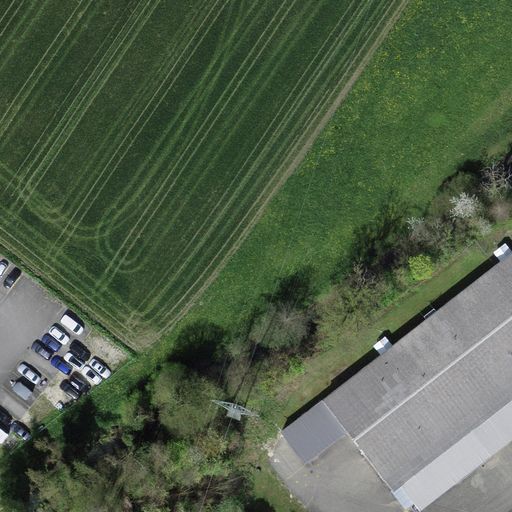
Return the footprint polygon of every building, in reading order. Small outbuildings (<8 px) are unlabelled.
[(511,403),(511,255),(394,347),(386,338),(374,347),(382,357),(260,452),(286,484),(347,437),(393,496),(400,490),(417,511),(423,511),(492,459),(473,434),(511,403)] [(81,333),(88,325),(64,306),(57,315),(58,316),(55,320),(60,323),(63,319),(75,329),(73,331),(78,334),(79,332),(81,333)] [(103,350),(109,342),(93,329),(87,338),(103,350)] [(130,358),(114,346),(108,354),(119,363),(115,368),(119,371),(123,366),(124,367),(130,358)] [(358,370),(349,357),(325,375),(334,388),(358,370)]
